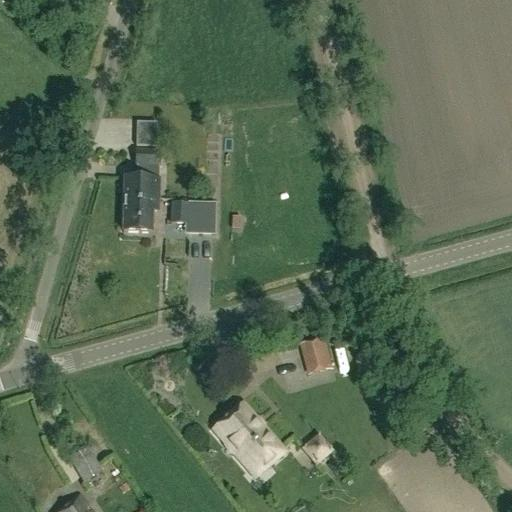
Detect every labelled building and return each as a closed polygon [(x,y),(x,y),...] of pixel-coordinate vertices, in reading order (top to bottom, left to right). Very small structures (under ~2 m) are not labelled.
[(155,149),(156,125),(136,125),(136,149),(155,149)] [(139,200),(158,201),(158,181),(158,168),(157,168),(158,152),(134,151),(133,167),(136,167),(136,180),(124,180),(123,211),(139,211),(139,200)] [(139,211),(123,211),(122,234),(150,235),(151,213),(157,213),(158,201),(139,200),(139,211)] [(187,226),(188,206),(188,205),(171,204),(170,225),(186,226),(187,226)] [(214,206),(188,206),(187,226),(186,226),(186,234),(213,236),(214,206)] [(308,373),(330,368),(323,342),(301,347),(308,373)] [(243,406),(213,432),(254,480),(284,453),(243,406)] [(84,485),(102,474),(88,450),(69,461),(84,485)] [(88,511),(78,497),(57,511),(88,511)]
